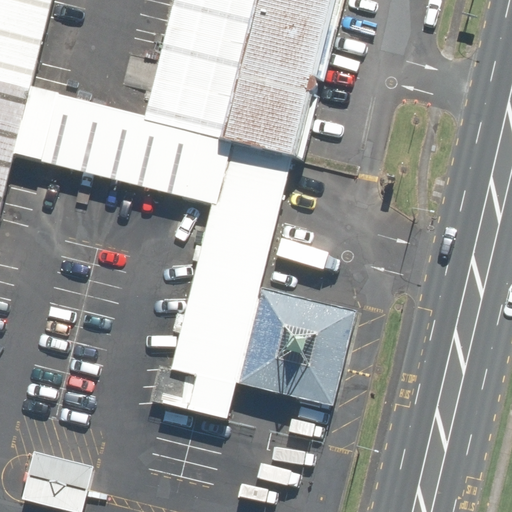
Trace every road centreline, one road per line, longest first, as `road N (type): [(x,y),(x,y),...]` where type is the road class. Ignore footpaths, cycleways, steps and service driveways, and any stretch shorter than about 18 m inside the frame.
road 1 (primary): [(424,511),(511,154)]
road 2 (unknown): [(472,317),(370,283),(362,273),(354,243),(388,85)]
